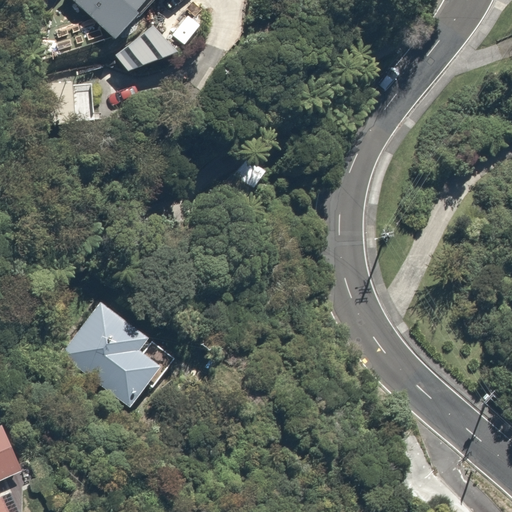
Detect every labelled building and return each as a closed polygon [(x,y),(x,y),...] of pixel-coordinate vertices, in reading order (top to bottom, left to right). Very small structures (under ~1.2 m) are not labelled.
[(62,0),(113,53),(168,0),(62,0)] [(132,82),(186,58),(157,27),(116,65),(132,82)] [(33,81),(31,127),(90,129),(92,84),(33,81)] [(99,296),(51,345),(118,409),(165,360),(99,296)] [(0,511),(10,511),(3,489),(37,476),(20,428),(0,435),(0,511)]
